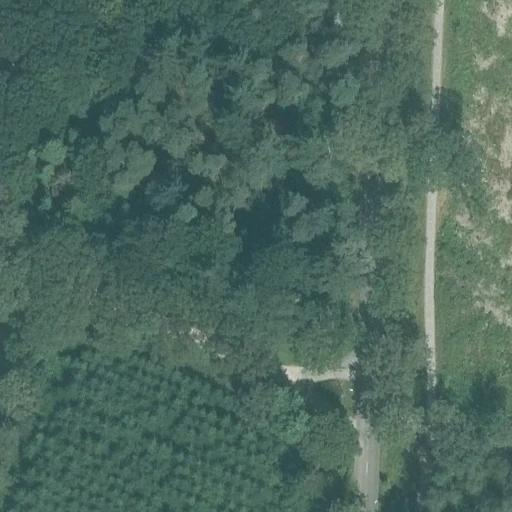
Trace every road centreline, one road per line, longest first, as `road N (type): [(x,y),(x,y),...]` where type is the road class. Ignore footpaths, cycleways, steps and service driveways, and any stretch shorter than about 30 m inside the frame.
road 1 (unclassified): [(378,360),(294,377),(0,259)]
road 2 (tertiary): [(378,360),(393,0)]
road 3 (unclassified): [(511,464),(376,410)]
